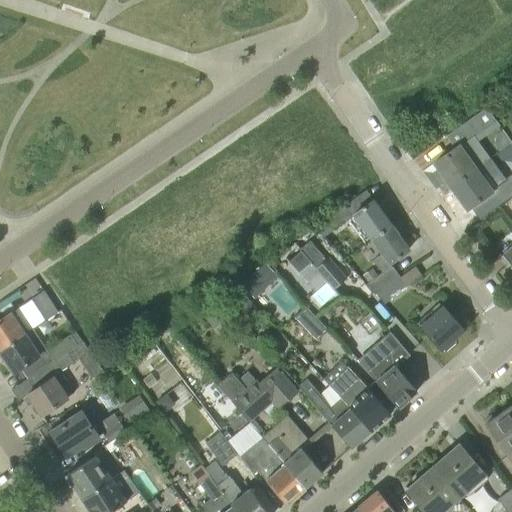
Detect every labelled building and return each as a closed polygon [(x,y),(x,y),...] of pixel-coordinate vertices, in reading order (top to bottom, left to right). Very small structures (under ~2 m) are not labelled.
[(452,186),(475,170),(458,146),(484,129),(486,133),(499,124),(488,107),(446,135),(455,149),(435,163),(452,186)] [(511,197),(511,177),(491,193),(475,170),(452,186),(468,209),(487,196),(496,209),(511,197)] [(391,224),(374,200),(355,213),(353,214),(355,215),(371,239),(391,224)] [(314,226),(325,237),(355,215),(353,214),(355,213),(349,203),(314,226)] [(391,224),(371,239),(382,253),(375,259),(383,272),(367,283),(376,293),(401,276),(391,263),(410,249),(391,224)] [(511,245),(501,255),(510,264),(509,265),(511,268),(511,245)] [(310,262),(315,267),(320,273),(334,289),(347,277),(328,256),(326,258),(315,246),(304,255),(300,250),(289,261),(299,272),(310,262)] [(278,275),(265,262),(259,268),(272,281),(278,275)] [(415,265),(401,276),(376,293),(385,303),(408,287),(406,286),(422,274),(415,265)] [(372,268),(362,274),(367,281),(377,274),(372,268)] [(43,291),(33,298),(47,319),(57,312),(43,291)] [(253,304),(242,291),(232,299),(244,313),(253,304)] [(318,341),(328,332),(296,296),(286,305),(318,341)] [(214,328),(227,316),(215,302),(202,314),(214,328)] [(431,312),(418,322),(441,349),(444,347),(447,351),(457,342),(454,338),(464,330),(443,306),(434,315),(431,312)] [(0,349),(25,333),(11,312),(0,319),(0,349)] [(25,333),(0,349),(0,352),(13,372),(20,368),(27,378),(53,361),(32,329),(25,333)] [(398,407),(417,391),(395,366),(409,354),(391,333),(358,361),(398,407)] [(157,352),(151,345),(141,352),(147,360),(157,352)] [(67,352),(53,361),(27,378),(34,389),(27,394),(41,415),(67,398),(66,397),(74,392),(60,371),(74,362),(67,352)] [(87,367),(93,376),(98,373),(102,371),(95,361),(92,364),(87,367)] [(334,387),(342,396),(371,430),(391,413),(349,365),(346,367),(342,362),(325,376),(334,387)] [(250,421),(274,401),(248,371),(237,381),(245,389),(232,401),(250,421)] [(371,430),(342,396),(330,407),(308,379),(299,386),(314,403),(352,447),(371,430)] [(511,407),(510,406),(510,405),(486,423),(510,457),(511,455),(511,407)] [(81,413),(52,432),(67,455),(84,444),(86,446),(98,438),(81,413)] [(126,431),(114,413),(98,424),(109,441),(126,431)] [(262,437),(305,488),(323,472),(302,448),(309,440),(288,415),(262,437)] [(223,465),(238,454),(222,432),(207,443),(223,465)] [(305,488),(262,437),(249,448),(239,456),(253,472),(257,469),(287,503),(305,488)] [(433,467),(459,497),(474,484),(477,487),(488,478),(467,453),(460,444),(454,449),(433,467)] [(81,498),(110,478),(95,455),(66,474),(69,480),(69,482),(71,485),(73,486),(81,498)] [(205,468),(209,474),(237,511),(267,511),(250,487),(243,493),(230,475),(228,476),(226,473),(223,475),(213,462),(205,468)] [(191,471),(199,482),(209,474),(205,468),(201,464),(191,471)] [(459,497),(433,467),(412,485),(406,489),(414,498),(426,511),(444,511),(443,510),(459,497)] [(110,478),(81,498),(89,510),(88,511),(108,511),(139,492),(124,469),(110,478)] [(237,511),(209,474),(199,482),(210,498),(202,504),(207,511),(237,511)] [(511,511),(511,489),(499,499),(507,511),(511,511)] [(357,507),(361,511),(394,511),(378,490),(357,507)] [(155,496),(148,502),(154,509),(161,504),(155,496)]
